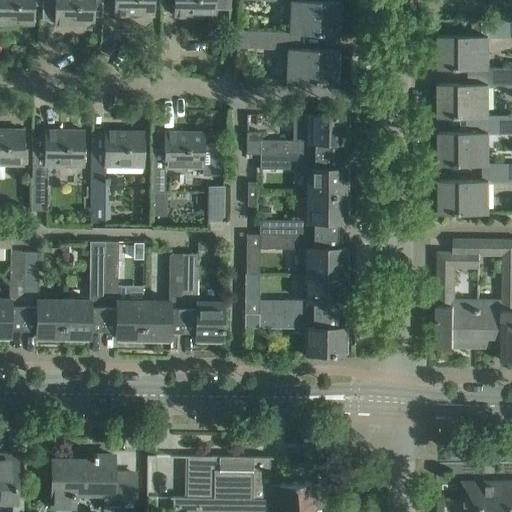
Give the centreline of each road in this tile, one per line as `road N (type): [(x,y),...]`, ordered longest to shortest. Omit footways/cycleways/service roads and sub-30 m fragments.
road 1 (tertiary): [(400,402),(0,393)]
road 2 (unclassified): [(399,93),(0,79)]
road 3 (residential): [(400,402),(399,225)]
road 4 (residential): [(399,225),(399,93)]
